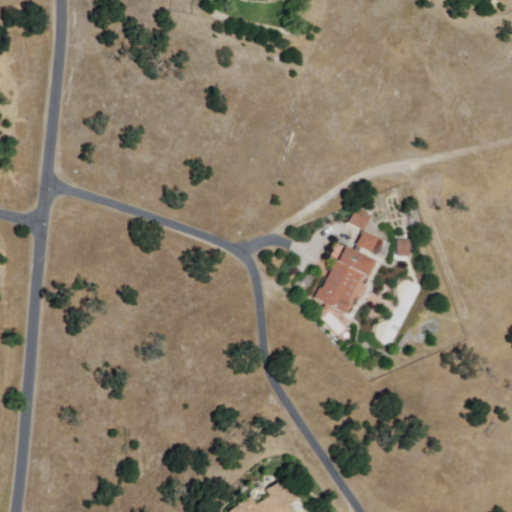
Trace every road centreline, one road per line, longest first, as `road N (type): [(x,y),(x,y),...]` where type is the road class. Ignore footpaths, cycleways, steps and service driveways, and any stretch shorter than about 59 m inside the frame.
road 1 (residential): [(63,0),(17,511)]
road 2 (residential): [(48,186),(69,184),(191,228),(251,264),(270,374),(359,511)]
road 3 (track): [(266,241),(362,174),(511,139)]
